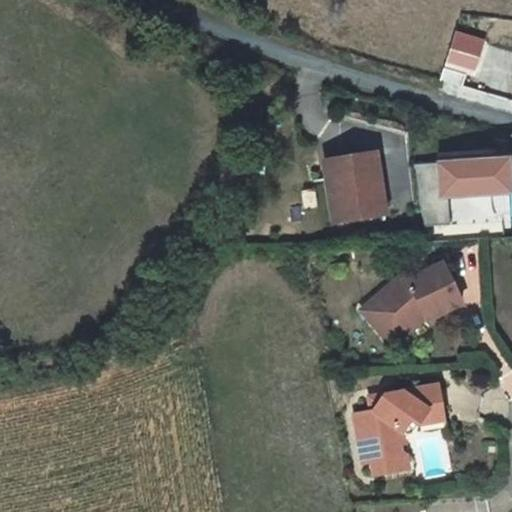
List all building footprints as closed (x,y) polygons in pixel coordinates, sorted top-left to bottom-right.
[(450,51),(477,60),(481,45),(455,37),(450,51)] [(450,51),(445,69),(471,77),(477,60),(450,51)] [(490,188),(489,182),(511,179),(511,151),(451,156),(451,163),(438,164),(424,165),(421,165),(415,165),(424,228),(451,226),(448,191),(490,188)] [(377,158),(369,159),(378,215),(386,214),(377,158)] [(334,223),(378,215),(369,159),(325,166),(334,223)] [(416,316),(424,313),(426,318),(427,321),(462,303),(443,263),(409,279),(404,273),(367,305),(384,325),(391,318),(401,329),(416,316)] [(384,325),(367,305),(361,310),(393,346),(426,318),(424,313),(416,316),(401,329),(391,318),(384,325)] [(371,463),(374,476),(409,470),(407,457),(401,454),(400,446),(405,446),(404,434),(413,422),(420,427),(431,412),(443,410),(438,383),(369,395),(372,412),(354,415),(362,464),(371,463)] [(431,412),(420,427),(446,422),(443,410),(431,412)]
